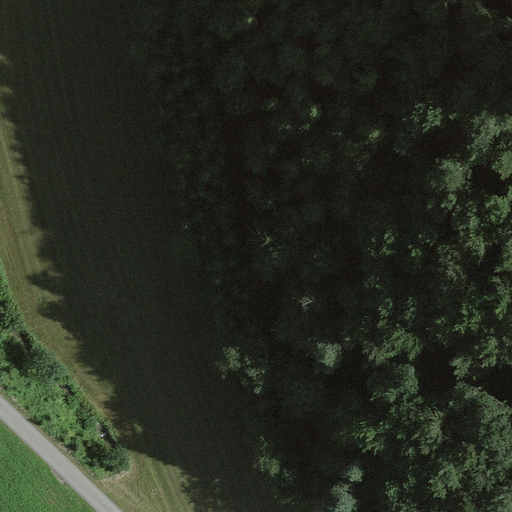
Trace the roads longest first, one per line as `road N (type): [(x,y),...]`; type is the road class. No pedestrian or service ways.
road 1 (track): [(229,0),(230,130),(242,203),(319,511)]
road 2 (track): [(286,511),(196,240)]
road 3 (residential): [(110,511),(0,404)]
